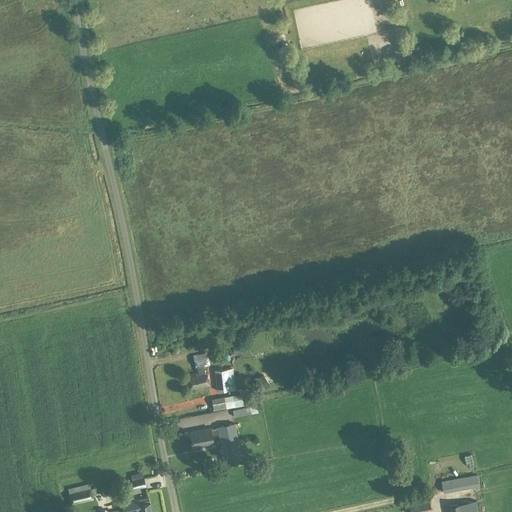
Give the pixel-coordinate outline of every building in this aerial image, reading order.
[(293,19),(373,18),(372,0),(303,0),(304,6),(293,6),(293,19)] [(233,369),(215,371),(217,392),(236,389),(233,369)] [(206,372),(189,376),(192,389),(209,386),(206,372)] [(264,373),(258,376),(263,385),(269,382),(264,373)] [(244,406),(242,395),(212,400),(214,411),(244,406)] [(234,417),(252,414),(251,407),(233,410),(234,417)] [(190,433),(193,447),(213,443),(220,441),(224,464),(242,460),(236,424),(217,427),(217,428),(210,430),(210,429),(190,433)] [(454,442),(451,433),(435,438),(437,446),(454,442)] [(488,449),(442,459),(445,472),(491,461),(488,449)] [(143,471),(131,474),(134,489),(146,486),(143,471)] [(441,482),(443,493),(479,487),(477,475),(441,482)] [(100,485),(103,496),(119,492),(115,481),(100,485)] [(71,505),(94,500),(92,490),(69,495),(71,505)] [(152,511),(151,503),(150,503),(149,498),(122,504),(123,511),(135,511),(139,511),(152,511)] [(409,504),(410,511),(431,511),(429,500),(409,504)] [(478,511),(477,501),(449,506),(450,511),(478,511)]
